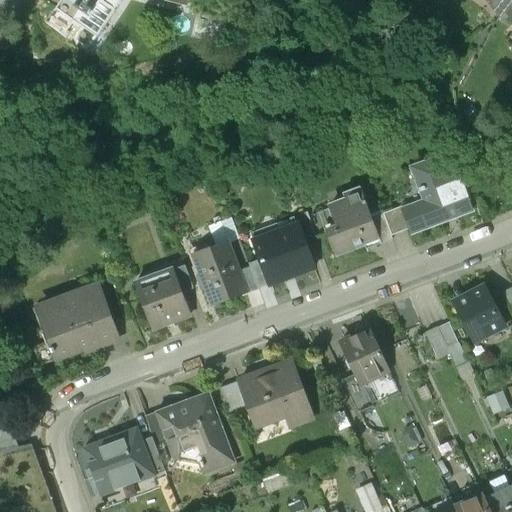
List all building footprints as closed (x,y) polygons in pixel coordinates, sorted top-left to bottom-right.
[(61,0),(56,9),(74,21),(76,17),(98,31),(112,8),(115,10),(121,0),(61,0)] [(511,0),(497,0),(496,1),(490,6),(499,18),(506,13),(511,7),(511,0)] [(112,8),(98,31),(76,17),(74,21),(98,36),(115,10),(112,8)] [(439,157),(414,167),(422,187),(419,189),(424,203),(403,211),(402,211),(409,230),(410,233),(473,209),(457,167),(444,171),(439,157)] [(362,190),(344,197),(346,202),(328,208),(336,229),(326,233),(334,253),(348,248),(349,251),(377,240),(380,239),(372,218),(362,190)] [(402,207),(383,214),(391,237),(409,230),(402,211),(403,211),(402,207)] [(316,240),(306,213),(292,218),(295,225),(297,224),(305,244),(316,240)] [(383,214),(372,218),(380,239),(377,240),(379,245),(393,240),(391,237),(383,214)] [(295,225),(253,241),(259,260),(269,285),(314,269),(305,244),(297,224),(295,225)] [(227,242),(192,255),(213,307),(247,293),(227,242)] [(259,260),(248,264),(258,290),(269,285),(259,260)] [(193,289),(185,265),(171,270),(173,277),(179,295),(182,293),(193,289)] [(173,277),(137,290),(151,330),(190,316),(182,293),(179,295),(173,277)] [(98,285),(63,298),(67,307),(40,316),(56,359),(94,346),(95,348),(118,340),(110,317),(103,319),(92,289),(99,287),(98,285)] [(484,286),(468,294),(469,296),(454,304),(472,337),(484,331),(487,336),(505,327),(484,286)] [(450,354),(437,327),(424,333),(437,360),(450,354)] [(369,329),(340,343),(347,357),(345,362),(348,369),(354,371),(355,375),(360,385),(362,384),(389,371),(369,329)] [(293,364),(266,374),(264,371),(238,381),(247,406),(254,424),(285,412),(290,427),(313,418),(293,364)] [(360,385),(355,375),(342,381),(358,414),(372,407),(362,384),(360,385)] [(238,381),(219,388),(228,413),(247,406),(238,381)] [(208,394),(178,406),(177,403),(144,416),(152,438),(155,446),(165,442),(172,460),(176,458),(198,465),(199,467),(202,466),(205,473),(228,464),(222,449),(228,446),(208,394)] [(136,428),(83,448),(101,495),(154,475),(154,474),(141,442),(136,428)] [(152,438),(141,442),(154,474),(164,470),(155,446),(152,438)] [(511,511),(511,486),(485,499),(490,511),(511,511)] [(483,495),(454,506),(456,510),(456,511),(490,511),(485,499),(483,495)]
